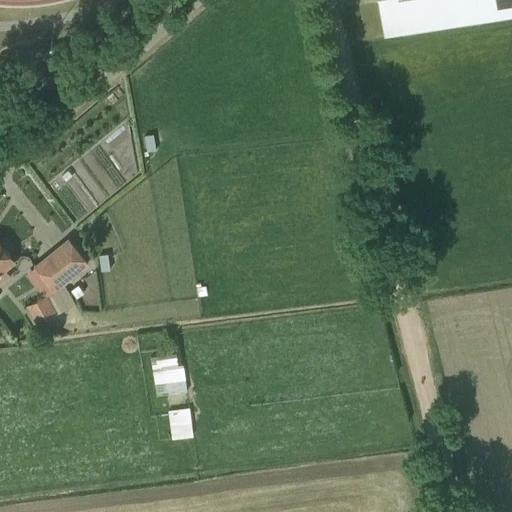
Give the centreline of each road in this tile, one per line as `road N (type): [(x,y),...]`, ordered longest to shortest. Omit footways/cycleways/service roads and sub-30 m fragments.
road 1 (track): [(453,511),(328,0)]
road 2 (unclassified): [(0,166),(196,0)]
